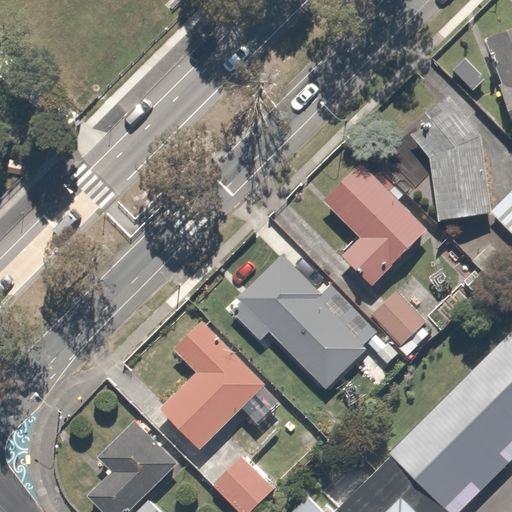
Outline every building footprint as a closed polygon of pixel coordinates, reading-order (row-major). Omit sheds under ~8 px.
[(511,29),(487,38),(511,110),(511,29)] [(410,134),(429,155),(438,216),(487,209),(478,148),(479,129),(447,92),(410,134)] [(362,157),(321,197),(359,235),(342,251),(371,280),(428,225),(362,157)] [(511,186),(490,210),(511,230),(511,186)] [(239,295),(242,299),(232,309),(261,339),(271,330),(322,383),(366,341),(283,253),(239,295)] [(391,290),(370,314),(399,339),(420,316),(391,290)] [(394,511),(511,395),(511,316),(491,295),(328,457),(382,511),(394,511)] [(171,345),(195,371),(160,403),(199,444),(265,381),(227,341),(202,315),(171,345)] [(138,419),(97,455),(108,468),(84,490),(103,511),(120,511),(177,462),(138,419)] [(244,451),(213,482),(242,511),(273,480),(244,451)] [(165,511),(145,495),(131,511),(165,511)] [(260,511),(251,502),(241,511),(260,511)]
